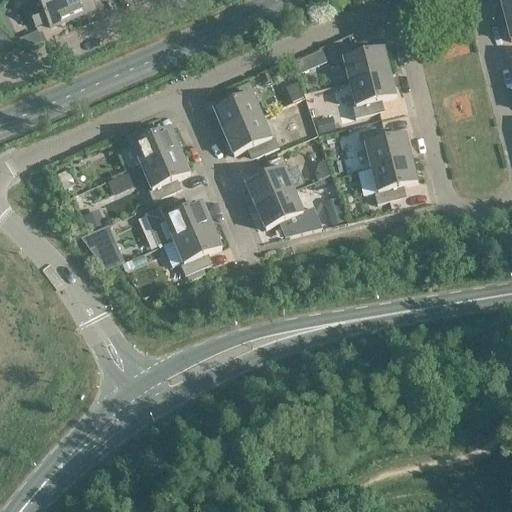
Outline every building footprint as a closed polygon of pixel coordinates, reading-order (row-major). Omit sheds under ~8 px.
[(72,20),(63,0),(27,0),(23,2),(34,27),(43,23),(47,24),(50,29),(72,20)] [(63,0),(72,20),(95,10),(92,5),(94,1),(95,0),(63,0)] [(511,0),(499,0),(505,20),(511,17),(511,0)] [(36,34),(17,42),(29,49),(41,44),(36,34)] [(343,62),(350,86),(389,76),(383,52),(364,56),(361,46),(337,52),(340,63),(343,62)] [(305,61),(295,65),(300,76),(310,72),(305,61)] [(395,100),(389,76),(350,86),(356,110),(352,111),(355,122),(379,116),(376,105),(395,100)] [(214,113),(224,136),(261,120),(251,97),(254,95),(250,85),(227,95),(232,105),(214,113)] [(271,143),(261,120),(224,136),(233,159),(251,151),(256,161),(279,152),(274,141),(271,143)] [(328,121),(316,124),(319,136),(331,133),(328,121)] [(132,148),(142,171),(179,155),(170,132),(152,139),(147,129),(124,139),(129,149),(132,148)] [(365,148),(371,172),(411,162),(405,138),(386,143),(383,132),(359,138),(362,149),(365,148)] [(189,178),(179,155),(142,171),(152,194),(149,195),(153,206),(176,196),(172,185),(189,178)] [(246,187),(256,210),(293,194),(283,171),(286,169),(282,159),(259,169),(263,179),(246,187)] [(417,186),(411,162),(371,172),(377,196),(374,197),(377,208),(401,202),(398,191),(417,186)] [(318,167),(315,177),(317,182),(329,178),(324,165),(318,167)] [(303,217),(293,194),(256,210),(265,233),(283,225),(288,236),(311,226),(306,215),(303,217)] [(336,202),(324,206),(332,228),(344,223),(336,202)] [(164,222),(174,245),(211,229),(201,206),(184,214),(179,203),(156,213),(161,223),(164,222)] [(99,217),(85,222),(90,234),(103,228),(99,217)] [(221,252),(211,229),(174,245),(184,268),(181,269),(185,280),(208,270),(203,260),(221,252)] [(106,232),(81,243),(105,275),(122,267),(106,232)] [(131,264),(122,268),(124,274),(133,271),(131,264)]
